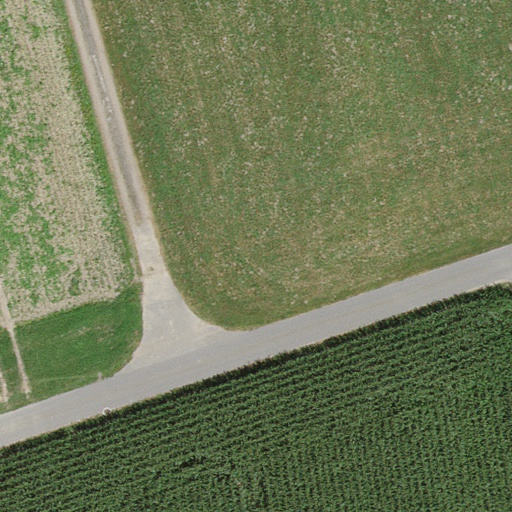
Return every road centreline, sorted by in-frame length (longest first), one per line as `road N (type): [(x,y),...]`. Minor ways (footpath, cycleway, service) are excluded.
road 1 (unclassified): [(0,422),(174,360),(511,260)]
road 2 (track): [(69,0),(174,360)]
